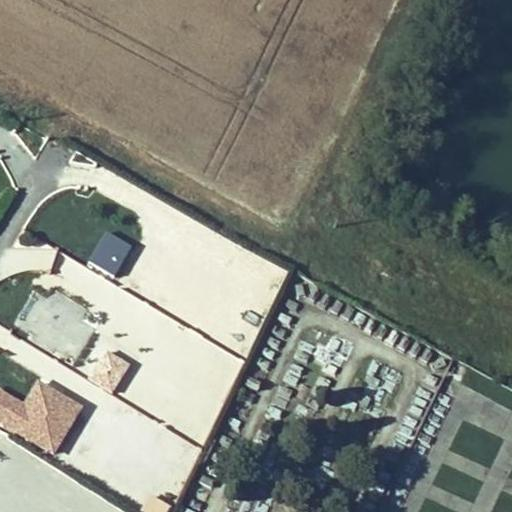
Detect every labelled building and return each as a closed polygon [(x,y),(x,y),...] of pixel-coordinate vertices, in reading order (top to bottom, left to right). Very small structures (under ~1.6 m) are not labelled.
[(108,349),(89,379),(110,392),(129,362),(108,349)] [(0,422),(18,433),(34,408),(59,424),(67,411),(35,391),(23,410),(0,394),(0,422)] [(137,511),(10,455),(5,465),(24,473),(6,511),(137,511)] [(132,506),(139,492),(111,479),(105,492),(132,506)] [(0,511),(3,511),(13,490),(0,484),(0,511)] [(147,495),(137,511),(169,511),(172,508),(147,495)]
